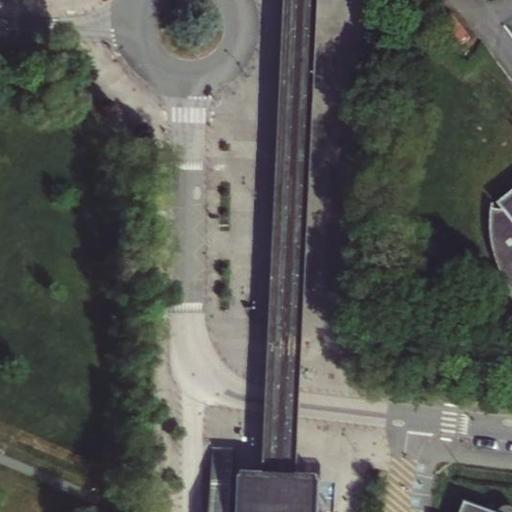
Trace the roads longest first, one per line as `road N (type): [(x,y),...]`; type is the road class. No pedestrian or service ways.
road 1 (unknown): [(348,410),(349,48)]
road 2 (tertiary): [(193,358),(216,385),(243,395),(511,430)]
road 3 (tertiary): [(189,76),(193,358)]
road 4 (unclassified): [(190,511),(193,358)]
road 5 (tertiary): [(0,29),(136,28)]
